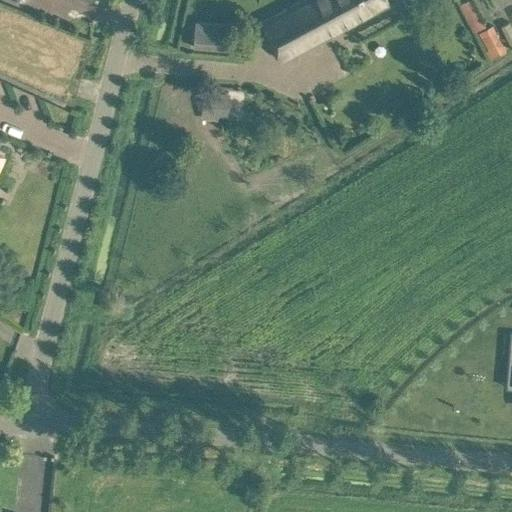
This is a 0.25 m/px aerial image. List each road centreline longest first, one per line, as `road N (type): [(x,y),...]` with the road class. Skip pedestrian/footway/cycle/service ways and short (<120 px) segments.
road 1 (unclassified): [(24,418),(511,463)]
road 2 (unclassified): [(24,418),(132,0)]
